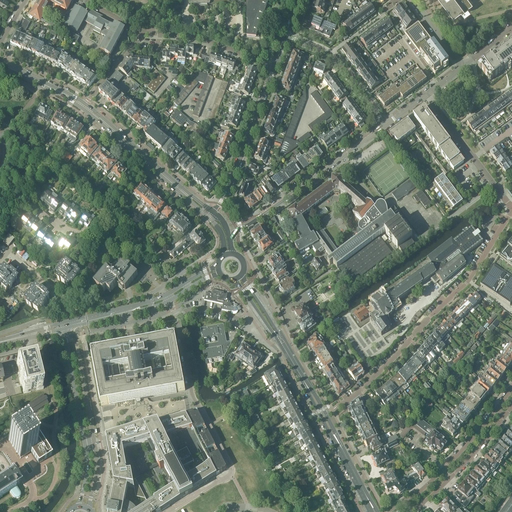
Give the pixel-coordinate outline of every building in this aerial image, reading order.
[(40,21),(41,19),(51,2),(67,12),(70,5),(71,6),(73,2),(70,0),(38,0),(30,15),(34,18),(37,20),(40,21)] [(266,3),(258,0),(245,0),(246,4),(246,7),(247,37),(259,38),(258,32),(266,8),(265,8),(266,3)] [(441,0),(453,16),(461,10),(464,14),(465,14),(466,13),(470,10),(468,7),(473,3),(470,0),(441,0)] [(325,6),(315,3),(313,10),(316,11),(320,12),(320,13),(321,13),(324,13),(326,6),(325,6)] [(368,3),(363,7),(371,17),(375,13),(374,11),(368,3)] [(100,21),(102,17),(80,5),(79,9),(76,7),(65,26),(78,33),(84,21),(91,25),(91,26),(90,28),(93,30),(93,31),(107,38),(100,51),(110,57),(125,30),(115,25),(114,25),(115,26),(114,28),(100,21)] [(399,18),(408,11),(404,5),(403,5),(400,7),(401,7),(397,10),(397,9),(396,10),(394,12),(399,18)] [(363,7),(359,10),(367,20),(371,17),(363,7)] [(359,11),(355,14),(362,23),(367,20),(359,10),(359,11)] [(402,23),(412,16),(412,15),(410,13),(409,13),(408,12),(408,11),(399,18),(402,23)] [(355,14),(351,17),(358,27),(362,23),(355,14)] [(416,22),(412,16),(402,23),(407,29),(413,24),(416,22)] [(336,26),(328,23),(314,17),(311,25),(307,24),(305,28),(314,31),(315,27),(323,30),(321,34),(329,38),(333,30),(335,31),(336,26)] [(351,17),(347,21),(354,30),(358,27),(351,17)] [(22,36),(25,31),(28,27),(30,22),(25,20),(23,24),(11,44),(17,47),(22,36)] [(393,28),(387,20),(382,23),(388,31),(393,28)] [(347,22),(341,27),(344,32),(346,30),(349,33),(354,30),(347,21),(346,21),(347,22)] [(388,31),(382,23),(378,26),(384,35),(388,31)] [(406,33),(405,34),(406,35),(405,36),(408,39),(420,55),(433,72),(435,75),(443,69),(447,65),(449,64),(446,61),(441,54),(438,51),(432,42),(418,24),(406,33)] [(384,35),(378,26),(374,30),(380,38),(384,35)] [(380,38),(374,30),(369,33),(376,41),(380,38)] [(30,33),(25,31),(22,36),(17,47),(23,49),(28,39),(30,33)] [(79,37),(68,31),(67,34),(66,37),(77,43),(79,37)] [(33,35),(30,33),(28,39),(23,49),(28,52),(33,41),(30,40),(33,35)] [(376,41),(369,33),(365,36),(371,44),(376,41)] [(33,41),(28,52),(32,54),(32,53),(34,54),(43,35),(42,35),(40,34),(36,42),(33,41)] [(45,36),(42,35),(43,35),(34,54),(36,55),(36,56),(39,57),(44,46),(41,45),(45,36)] [(371,44),(365,36),(361,40),(367,48),(371,44)] [(507,72),(511,68),(511,42),(490,59),(490,58),(490,59),(482,65),(481,65),(478,67),(480,71),(481,70),(487,78),(487,79),(491,84),(492,84),(502,76),(506,73),(507,72)] [(342,51),(346,56),(355,49),(351,44),(349,46),(349,45),(348,46),(345,49),(345,48),(342,50),(342,51)] [(44,46),(39,57),(45,60),(51,48),(45,46),(44,46)] [(186,47),(186,52),(185,55),(186,55),(198,56),(199,49),(186,47)] [(51,48),(45,60),(51,63),(56,51),(51,48)] [(178,57),(179,51),(179,49),(171,48),(171,53),(170,58),(174,59),(174,56),(178,57)] [(359,54),(355,49),(346,56),(346,57),(347,57),(347,58),(348,58),(347,59),(349,61),(359,54)] [(62,54),(56,51),(51,63),(57,65),(62,54)] [(62,53),(62,54),(57,65),(62,69),(69,58),(67,57),(68,55),(63,51),(62,53)] [(185,60),(186,55),(185,55),(186,52),(179,51),(178,57),(177,62),(185,63),(185,60)] [(169,66),(170,58),(171,53),(163,52),(163,56),(160,56),(160,60),(166,60),(166,65),(165,65),(165,68),(169,69),(172,69),(173,66),(169,66)] [(291,58),(302,62),(304,56),(294,52),(291,58)] [(211,57),(207,56),(204,62),(208,64),(209,62),(215,64),(218,56),(212,54),(211,57)] [(362,59),(359,54),(349,61),(350,62),(351,63),(352,66),(353,65),(353,66),(362,59)] [(224,59),(218,56),(215,64),(221,66),(224,59)] [(133,67),(129,57),(122,65),(130,71),(133,67)] [(140,58),(129,57),(133,67),(139,68),(140,58)] [(71,60),(69,58),(62,69),(67,73),(76,60),(72,58),(71,60)] [(302,62),(291,58),(289,65),(300,69),(302,62)] [(145,59),(144,69),(149,73),(153,68),(150,65),(151,59),(145,59)] [(230,61),(224,59),(221,66),(227,68),(230,61)] [(366,64),(362,59),(353,66),(354,67),(354,68),(355,68),(354,68),(356,70),(357,70),(366,64)] [(76,60),(67,73),(72,76),(81,66),(78,65),(80,63),(76,60)] [(236,63),(230,61),(227,68),(233,71),(235,66),(236,63)] [(324,76),(326,71),(325,71),(326,67),(322,65),(323,64),(317,62),(317,63),(314,72),(324,76)] [(369,68),(366,64),(357,70),(357,71),(358,72),(358,73),(360,75),(369,68)] [(130,71),(122,65),(119,69),(127,75),(129,77),(130,77),(130,76),(132,74),(132,72),(130,71)] [(289,65),(287,70),(297,74),(300,69),(289,65)] [(81,66),(72,76),(78,80),(86,70),(81,66)] [(247,74),(255,77),(256,77),(257,74),(256,74),(257,71),(247,67),(246,70),(248,71),(247,74)] [(373,73),(369,68),(360,75),(361,76),(362,77),(362,78),(363,80),(364,80),(373,73)] [(78,80),(83,84),(92,72),(91,72),(91,71),(87,69),(86,70),(78,80)] [(287,70),(285,77),(295,80),(297,74),(287,70)] [(418,70),(414,73),(415,74),(422,84),(427,81),(420,72),(418,70)] [(326,71),(324,76),(323,77),(325,79),(323,80),(327,86),(336,79),(332,74),(331,75),(330,73),(326,71)] [(89,88),(97,78),(92,74),(92,73),(92,72),(83,84),(89,88)] [(105,98),(114,88),(123,77),(117,72),(99,93),(105,98)] [(205,81),(206,79),(207,76),(198,73),(193,79),(197,83),(198,82),(204,85),(204,84),(205,81)] [(377,78),(373,73),(364,80),(364,81),(365,81),(365,82),(366,82),(365,83),(367,85),(377,78)] [(159,74),(156,76),(163,82),(165,79),(159,74)] [(255,77),(247,74),(245,80),(253,83),(255,77)] [(415,74),(411,77),(418,87),(422,84),(415,74)] [(156,76),(154,79),(161,85),(163,82),(156,76)] [(295,80),(285,77),(282,82),(293,86),(295,80)] [(411,77),(407,80),(408,81),(415,90),(418,87),(411,77)] [(380,83),(377,78),(367,85),(368,86),(369,87),(370,90),(371,89),(371,90),(380,83)] [(154,79),(152,82),(159,88),(161,85),(154,79)] [(340,84),(336,79),(327,86),(331,91),(340,84)] [(245,80),(242,86),(251,89),(253,83),(245,80)] [(408,81),(404,84),(411,93),(415,90),(408,81)] [(152,82),(149,85),(156,91),(159,88),(152,82)] [(293,86),(282,82),(280,88),(283,89),(287,91),(291,92),(293,86)] [(183,91),(185,89),(187,86),(184,83),(181,86),(180,85),(175,91),(180,95),(181,93),(183,91)] [(340,84),(331,91),(335,96),(344,90),(340,84)] [(395,87),(395,88),(400,95),(403,99),(407,96),(400,86),(399,84),(395,87)] [(400,86),(407,96),(411,93),(404,84),(400,86)] [(156,91),(149,85),(147,88),(154,93),(156,91)] [(251,89),(242,86),(240,92),(235,90),(234,93),(242,96),(243,93),(249,95),(250,92),(250,93),(251,90),(251,89)] [(390,89),(389,89),(396,98),(400,95),(395,88),(395,87),(394,86),(390,89)] [(124,97),(114,88),(105,98),(116,107),(124,97)] [(389,88),(385,91),(385,92),(392,101),(396,98),(389,89),(390,89),(389,88)] [(344,90),(335,96),(334,97),(335,98),(336,98),(339,101),(340,101),(342,103),(347,99),(345,97),(347,95),(344,90)] [(382,95),(388,104),(392,101),(385,92),(382,95)] [(381,94),(377,97),(384,107),(388,104),(382,95),(381,94)] [(233,107),(243,110),(244,107),(245,104),(239,102),(240,99),(233,96),(232,99),(236,101),(233,107)] [(130,102),(124,97),(116,107),(121,112),(130,102)] [(511,107),(504,97),(500,99),(508,109),(511,107)] [(277,98),(274,104),(285,108),(287,102),(277,98)] [(349,102),(347,99),(342,103),(343,105),(343,106),(346,111),(355,105),(351,100),(349,102)] [(508,109),(500,99),(496,103),(503,113),(504,112),(502,110),(506,108),(507,110),(508,109)] [(127,116),(135,108),(136,106),(131,102),(130,102),(122,112),(127,116)] [(503,113),(496,103),(495,102),(494,104),(492,106),(499,116),(503,113)] [(41,104),(35,115),(43,119),(43,120),(44,120),(47,122),(52,112),(49,110),(49,109),(41,104)] [(285,108),(274,104),(272,110),(283,114),(285,108)] [(355,105),(346,111),(350,116),(359,110),(355,105)] [(499,116),(492,106),(488,108),(495,118),(499,116)] [(243,110),(233,107),(231,113),(232,113),(241,116),(243,110)] [(402,126),(388,136),(392,141),(394,140),(398,144),(409,135),(410,136),(414,133),(416,132),(422,128),(454,170),(464,163),(436,126),(431,120),(427,115),(428,114),(424,107),(401,124),(402,126)] [(139,111),(135,108),(127,116),(128,117),(128,119),(130,120),(132,120),(139,111)] [(495,118),(488,108),(483,111),(484,112),(491,122),(495,118)] [(137,124),(146,114),(140,110),(132,120),(132,121),(132,122),(133,124),(135,124),(135,123),(137,124)] [(177,110),(175,112),(170,117),(181,127),(185,122),(187,119),(188,119),(177,110)] [(283,114),(272,110),(270,116),(280,120),(283,114)] [(330,110),(324,114),(328,119),(334,115),(330,110)] [(359,110),(350,116),(354,122),(362,115),(359,110)] [(149,111),(146,114),(137,124),(137,125),(137,126),(138,127),(139,127),(140,127),(142,129),(152,117),(154,115),(149,111)] [(491,122),(484,112),(480,115),(487,125),(491,122)] [(57,128),(63,117),(57,113),(51,124),(57,128)] [(241,116),(232,113),(231,117),(224,114),(223,116),(229,119),(238,122),(241,116)] [(359,127),(362,125),(361,124),(366,120),(362,115),(354,122),(358,127),(359,126),(359,127)] [(487,125),(480,115),(475,118),(483,128),(487,125)] [(280,120),(270,116),(268,122),(278,126),(280,120)] [(69,120),(63,117),(57,128),(61,130),(61,131),(63,132),(69,120)] [(157,122),(152,117),(142,129),(144,131),(144,133),(146,135),(153,126),(154,126),(157,122)] [(483,128),(475,118),(474,119),(473,119),(471,120),(479,131),(483,128)] [(238,122),(229,119),(228,122),(227,121),(226,124),(223,123),(222,125),(222,126),(229,129),(230,126),(236,128),(237,125),(238,126),(239,123),(238,123),(238,122)] [(479,131),(471,120),(467,124),(474,134),(479,131)] [(68,126),(64,132),(68,135),(66,136),(69,138),(77,126),(77,125),(75,124),(75,122),(73,121),(71,121),(68,126)] [(268,122),(266,128),(276,131),(278,126),(268,122)] [(190,134),(197,126),(195,124),(194,124),(193,126),(192,128),(188,132),(190,134)] [(77,126),(69,138),(75,142),(81,133),(82,134),(83,133),(85,131),(85,130),(84,129),(83,129),(79,126),(77,125),(77,126)] [(153,126),(146,135),(145,136),(150,140),(159,130),(154,126),(153,126)] [(193,136),(200,128),(197,126),(190,134),(193,136)] [(342,126),(337,130),(343,138),(348,134),(342,126)] [(202,130),(200,128),(193,136),(195,139),(202,130)] [(276,131),(266,128),(263,133),(274,137),(276,131)] [(159,130),(150,140),(162,150),(170,140),(174,136),(171,134),(168,137),(159,130)] [(337,130),(331,134),(338,142),(343,138),(337,130)] [(232,142),(232,140),(233,137),(221,132),(219,138),(221,140),(231,143),(231,142),(232,142)] [(338,142),(331,134),(327,137),(328,140),(332,146),(338,142)] [(328,140),(327,137),(325,135),(322,137),(321,136),(317,139),(321,143),(322,142),(327,150),(332,146),(328,140)] [(300,145),(297,141),(296,142),(291,140),(285,138),(279,155),(282,159),(300,145)] [(83,154),(85,152),(93,142),(92,142),(92,141),(91,140),(90,140),(90,139),(89,139),(89,140),(87,139),(79,148),(77,150),(79,152),(79,151),(83,154)] [(168,156),(176,147),(178,144),(173,139),(162,151),(168,156)] [(258,147),(268,151),(270,145),(270,144),(271,142),(263,139),(262,141),(261,141),(260,144),(259,144),(258,146),(259,147),(258,147)] [(231,143),(221,140),(219,145),(229,149),(229,148),(230,146),(231,143)] [(92,155),(95,151),(97,148),(96,147),(96,146),(96,145),(96,144),(95,143),(94,143),(93,142),(85,152),(88,155),(85,157),(88,159),(90,157),(92,155)] [(214,150),(217,151),(226,155),(227,154),(228,152),(229,149),(219,145),(216,144),(216,146),(215,146),(213,150),(214,150)] [(493,157),(503,150),(500,145),(493,151),(493,150),(492,151),(490,153),(493,157)] [(182,152),(176,147),(168,156),(173,162),(175,163),(182,154),(181,153),(182,152)] [(268,151),(258,147),(257,150),(256,152),(257,153),(256,153),(266,157),(268,151)] [(314,148),(311,150),(318,159),(319,159),(320,158),(321,157),(323,155),(317,148),(315,149),(314,148)] [(96,165),(106,154),(105,153),(105,152),(104,151),(103,151),(101,149),(91,160),(96,165)] [(180,167),(188,158),(185,155),(188,151),(187,149),(182,154),(175,163),(180,167)] [(318,159),(311,150),(306,154),(313,163),(316,161),(317,160),(318,159)] [(505,156),(506,154),(503,150),(493,157),(496,162),(496,161),(505,156)] [(226,155),(217,151),(215,157),(221,159),(220,161),(223,162),(224,161),(225,160),(226,158),(226,157),(226,155)] [(266,157),(256,153),(255,156),(254,158),(254,159),(264,162),(266,157)] [(106,154),(96,165),(102,169),(111,159),(109,157),(109,156),(108,155),(106,154)] [(309,167),(302,157),(300,154),(296,157),(298,159),(296,160),(297,161),(304,170),(306,169),(307,168),(308,167),(309,167)] [(306,154),(302,157),(309,167),(309,166),(310,166),(311,165),(312,164),(313,163),(306,154)] [(219,166),(209,156),(207,158),(218,168),(219,166)] [(499,165),(509,158),(507,159),(505,156),(496,161),(499,165)] [(185,172),(195,161),(192,158),(189,157),(188,158),(180,167),(185,172)] [(195,161),(185,172),(190,176),(198,168),(199,167),(196,164),(201,158),(199,157),(195,161)] [(502,169),(511,161),(509,158),(499,165),(502,169)] [(112,159),(111,159),(102,169),(107,174),(116,163),(114,161),(114,160),(113,159),(112,159)] [(511,161),(502,169),(502,170),(503,171),(505,174),(509,172),(510,170),(511,172),(511,171),(511,161)] [(296,167),(292,162),(287,166),(288,168),(294,177),(295,176),(296,176),(297,176),(297,175),(299,173),(296,168),(296,167)] [(123,169),(119,166),(108,178),(111,181),(113,179),(112,178),(113,177),(120,183),(124,178),(123,177),(126,172),(126,171),(124,170),(123,169)] [(202,172),(200,170),(202,167),(200,166),(199,167),(198,168),(190,176),(201,186),(208,178),(205,174),(207,171),(205,169),(202,172)] [(257,176),(260,169),(251,166),(249,172),(252,174),(251,176),(255,177),(256,175),(257,176)] [(294,177),(288,168),(284,172),(282,170),(281,171),(282,173),(285,177),(287,176),(290,180),(294,177)] [(288,181),(285,177),(282,173),(277,177),(283,185),(288,181)] [(210,179),(203,187),(209,193),(209,192),(209,193),(212,190),(212,189),(216,185),(212,182),(214,180),(218,178),(217,175),(210,179)] [(436,188),(446,181),(446,180),(443,176),(432,184),(436,188)] [(283,185),(277,177),(271,180),(274,184),(275,183),(278,188),(280,187),(281,187),(283,186),(283,185)] [(276,191),(267,178),(264,180),(266,182),(263,184),(271,195),(276,191)] [(345,184),(342,184),(342,178),(332,178),(332,183),(329,183),(297,208),(296,206),(287,212),(298,233),(302,241),(296,244),(295,245),(299,254),(312,247),(318,255),(325,250),(331,259),(327,262),(330,265),(333,263),(337,268),(350,285),(352,283),(392,253),(379,236),(384,231),(398,249),(403,254),(415,245),(410,240),(412,239),(399,221),(397,222),(392,215),(397,211),(394,207),(387,212),(387,209),(386,206),(383,203),(380,203),(378,204),(376,205),(375,208),(367,201),(366,203),(362,199),(345,185),(345,184)] [(397,202),(418,186),(412,179),(392,194),(397,202)] [(439,193),(449,185),(450,185),(446,180),(446,181),(436,188),(439,193)] [(248,189),(249,190),(250,189),(249,189),(249,187),(243,185),(239,196),(244,198),(248,189)] [(442,197),(452,190),(453,189),(450,185),(449,185),(439,193),(442,197)] [(139,202),(149,191),(146,188),(145,189),(141,186),(132,196),(139,202)] [(261,187),(257,190),(264,200),(267,198),(267,197),(269,196),(263,187),(261,188),(261,187)] [(253,196),(249,190),(248,189),(244,198),(246,201),(244,202),(249,209),(257,204),(252,197),(253,196)] [(446,201),(455,194),(456,193),(453,189),(452,190),(442,197),(446,201)] [(53,194),(48,190),(39,201),(43,204),(44,202),(47,205),(56,195),(54,193),(53,194)] [(264,200),(257,190),(254,192),(254,193),(252,194),(253,195),(259,203),(260,202),(261,202),(264,200)] [(154,195),(149,191),(139,202),(141,203),(144,206),(154,195)] [(432,205),(421,191),(415,195),(416,196),(413,197),(418,203),(420,202),(425,209),(432,205)] [(449,206),(459,198),(456,193),(455,194),(446,201),(449,206)] [(59,197),(56,195),(47,205),(51,209),(50,210),(53,213),(61,204),(57,200),(59,197)] [(154,195),(144,206),(149,210),(159,199),(154,195)] [(452,210),(462,203),(463,202),(459,198),(449,206),(452,210)] [(159,199),(149,210),(156,216),(158,213),(165,206),(161,203),(161,201),(159,199)] [(67,217),(76,206),(73,204),(71,207),(66,203),(59,212),(62,215),(64,213),(67,217)] [(76,206),(67,217),(71,220),(70,221),(73,224),(81,215),(76,211),(79,209),(76,206)] [(167,208),(161,215),(164,217),(163,218),(166,222),(170,218),(174,214),(167,208)] [(132,219),(136,215),(137,214),(133,211),(128,216),(132,219)] [(27,230),(35,219),(32,216),(33,215),(30,212),(24,218),(22,216),(21,219),(23,221),(22,221),(26,225),(24,228),(27,230)] [(87,214),(79,223),(82,226),(84,224),(88,227),(96,217),(93,215),(91,217),(87,214)] [(169,225),(167,227),(170,231),(172,229),(175,232),(185,221),(184,220),(184,219),(183,219),(183,218),(182,218),(181,219),(180,218),(178,216),(169,225)] [(35,219),(27,230),(29,232),(32,230),(36,233),(44,224),(41,221),(39,223),(35,219)] [(175,232),(173,234),(177,238),(180,235),(183,237),(191,228),(189,226),(188,226),(187,225),(188,224),(188,223),(187,222),(186,222),(185,221),(175,232)] [(254,239),(264,232),(265,232),(262,228),(265,226),(263,223),(260,225),(261,227),(250,234),(252,236),(252,237),(253,239),(254,238),(254,239)] [(43,246),(51,235),(48,232),(49,231),(46,228),(38,237),(42,241),(40,244),(43,246)] [(461,259),(463,257),(483,242),(478,237),(480,236),(474,228),(472,229),(472,228),(453,242),(451,240),(449,241),(448,242),(437,251),(437,252),(427,259),(428,261),(424,264),(371,301),(374,305),(371,308),(376,314),(370,319),(381,336),(391,329),(384,318),(386,316),(387,317),(389,315),(389,316),(389,315),(389,314),(399,306),(396,302),(431,278),(435,283),(439,279),(440,281),(443,284),(466,264),(461,259)] [(189,245),(190,244),(191,245),(194,242),(199,248),(206,243),(197,232),(185,241),(170,253),(174,259),(189,246),(189,245)] [(264,232),(254,239),(255,240),(254,241),(255,242),(256,242),(258,245),(268,238),(267,236),(268,235),(268,234),(266,235),(264,232)] [(8,246),(13,241),(14,239),(8,234),(2,242),(8,246)] [(55,239),(51,235),(43,246),(45,248),(47,245),(52,249),(60,240),(57,237),(55,239)] [(68,236),(59,246),(62,249),(64,246),(69,250),(76,241),(73,238),(72,239),(68,236)] [(270,237),(268,238),(258,245),(259,245),(258,246),(258,247),(260,249),(261,249),(264,252),(274,245),(271,242),(273,241),(270,237)] [(493,266),(480,285),(510,305),(511,302),(511,240),(508,246),(508,247),(500,257),(499,256),(492,266),(493,266)] [(159,250),(156,245),(154,243),(148,249),(153,255),(159,250)] [(274,270),(283,265),(282,264),(284,262),(281,258),(278,255),(280,254),(278,252),(276,254),(273,256),(270,258),(271,260),(270,261),(268,261),(268,263),(269,263),(271,266),(270,266),(271,266),(270,267),(269,268),(271,270),(272,270),(273,270),(274,270)] [(319,269),(323,267),(318,259),(311,264),(317,271),(319,269)] [(63,264),(61,267),(58,270),(59,270),(55,276),(57,278),(57,279),(60,282),(60,281),(68,288),(71,285),(72,286),(77,280),(76,279),(80,274),(77,271),(78,270),(75,268),(75,269),(66,262),(64,265),(63,264)] [(287,270),(283,265),(274,270),(273,272),(273,273),(272,273),(273,275),(274,275),(276,278),(285,272),(287,270)] [(14,276),(15,275),(10,270),(9,271),(3,266),(1,269),(0,268),(0,287),(5,292),(8,289),(9,290),(11,287),(10,286),(17,278),(14,276)] [(125,269),(121,266),(114,275),(106,268),(93,283),(103,292),(106,289),(110,292),(117,283),(125,290),(138,275),(128,266),(125,269)] [(285,272),(276,278),(276,279),(275,280),(276,281),(277,281),(278,281),(279,283),(286,278),(286,279),(295,272),(295,271),(292,273),(290,274),(290,275),(289,275),(287,274),(285,272)] [(280,292),(281,292),(282,292),(284,296),(295,291),(293,287),(295,286),(293,282),(290,283),(289,281),(284,283),(281,285),(282,287),(280,289),(279,290),(280,292)] [(48,295),(42,290),(42,291),(36,286),(34,289),(33,288),(30,291),(31,292),(24,300),(27,303),(26,304),(32,308),(33,307),(38,312),(41,309),(42,310),(44,307),(43,306),(50,298),(47,296),(48,295)] [(223,295),(224,293),(212,290),(211,294),(206,293),(205,297),(203,296),(202,298),(204,299),(204,301),(223,305),(223,307),(231,308),(231,306),(232,304),(230,304),(230,302),(228,302),(228,300),(226,299),(227,297),(227,296),(223,295)] [(469,297),(477,305),(482,300),(475,293),(473,295),(472,295),(471,296),(470,296),(469,297)] [(477,305),(469,297),(468,298),(468,299),(467,300),(466,302),(472,309),(477,305)] [(472,309),(466,302),(465,301),(462,304),(463,305),(461,306),(468,313),(472,309)] [(304,305),(303,306),(303,305),(298,308),(296,308),(294,309),(292,309),(291,310),(291,312),(292,313),(293,313),(299,321),(299,322),(297,323),(300,327),(311,320),(313,318),(304,305)] [(457,309),(456,309),(464,317),(468,313),(461,306),(460,307),(459,307),(459,308),(458,308),(457,309)] [(370,316),(364,308),(354,314),(361,322),(370,316)] [(464,317),(456,309),(456,310),(455,310),(455,311),(454,312),(454,313),(453,314),(461,322),(462,321),(462,319),(464,317)] [(459,321),(453,314),(451,316),(451,315),(448,318),(448,319),(455,325),(459,321)] [(445,321),(444,322),(451,330),(455,325),(448,319),(447,320),(446,321),(445,321)] [(311,320),(300,327),(299,327),(300,328),(300,329),(300,330),(302,331),(303,333),(303,334),(304,334),(304,335),(316,327),(314,323),(313,322),(312,320),(311,320)] [(344,321),(339,325),(342,330),(348,326),(344,321)] [(342,330),(339,325),(338,322),(333,325),(336,329),(333,331),(336,336),(343,330),(342,330)] [(451,330),(444,322),(443,323),(442,324),(442,325),(441,326),(440,327),(447,334),(451,330)] [(219,325),(200,329),(204,350),(203,351),(204,360),(206,359),(223,356),(224,355),(224,357),(232,342),(231,344),(226,345),(225,342),(226,342),(223,326),(219,327),(219,325)] [(447,334),(440,327),(439,329),(438,329),(436,332),(442,339),(447,334)] [(434,336),(431,338),(442,350),(445,347),(442,344),(444,342),(442,339),(436,332),(434,334),(434,336)] [(314,353),(324,345),(322,342),(323,341),(320,338),(322,337),(322,335),(321,334),(320,334),(311,340),(312,342),(308,344),(309,346),(308,347),(310,351),(312,350),(314,353)] [(177,344),(175,338),(175,337),(166,339),(100,351),(91,353),(92,359),(95,376),(100,401),(100,400),(101,406),(110,405),(177,393),(177,392),(185,391),(184,385),(177,343),(177,344)] [(442,350),(431,338),(429,340),(430,340),(427,343),(435,352),(437,350),(439,353),(442,350)] [(435,352),(427,343),(424,345),(425,347),(422,349),(433,361),(436,358),(433,355),(435,353),(435,352)] [(324,345),(314,353),(313,354),(314,355),(313,355),(315,358),(316,358),(317,358),(317,359),(328,352),(330,350),(329,348),(330,348),(327,344),(324,345)] [(511,347),(509,346),(507,344),(503,349),(505,351),(511,355),(511,347)] [(242,361),(249,351),(250,350),(244,345),(239,353),(238,352),(236,355),(236,356),(236,357),(242,361)] [(433,361),(422,349),(420,350),(420,351),(417,353),(418,354),(428,366),(433,361)] [(251,352),(249,351),(242,361),(248,365),(256,354),(252,351),(251,352)] [(511,355),(505,351),(501,357),(511,364),(511,362),(511,355)] [(328,352),(317,359),(316,360),(317,361),(318,364),(320,364),(320,363),(321,364),(328,360),(332,358),(328,352)] [(462,352),(457,356),(457,357),(460,360),(465,355),(462,352)] [(256,354),(248,365),(254,369),(254,368),(255,369),(258,365),(257,365),(262,358),(256,354)] [(428,366),(418,354),(414,358),(424,370),(428,366)] [(501,357),(498,361),(508,369),(511,364),(501,357)] [(328,360),(321,364),(320,365),(321,366),(320,367),(322,369),(323,369),(324,370),(328,368),(334,364),(335,363),(332,358),(328,360)] [(414,358),(410,362),(420,374),(424,370),(414,358)] [(508,369),(498,361),(495,359),(488,367),(489,367),(495,372),(497,370),(503,375),(508,369)] [(36,360),(18,365),(21,379),(25,393),(43,389),(36,360)] [(451,361),(446,365),(450,369),(455,365),(451,361)] [(410,362),(406,366),(416,378),(420,374),(410,362)] [(328,368),(324,370),(323,370),(323,371),(326,376),(328,375),(337,369),(334,364),(328,368)] [(364,374),(358,365),(352,368),(348,371),(355,381),(356,381),(358,380),(357,379),(361,376),(362,376),(363,376),(364,375),(364,374)] [(406,366),(402,370),(412,382),(416,378),(406,366)] [(488,367),(484,372),(497,383),(503,375),(497,370),(495,372),(489,367),(488,367)] [(271,386),(283,380),(280,376),(276,368),(264,376),(264,377),(269,387),(271,386)] [(340,374),(337,369),(328,375),(326,376),(327,378),(327,380),(328,381),(329,381),(337,376),(340,374)] [(412,382),(402,370),(398,374),(408,386),(412,382)] [(497,383),(484,372),(481,376),(477,380),(485,386),(487,383),(493,388),(497,383)] [(337,376),(329,381),(330,382),(331,384),(331,386),(343,379),(344,378),(341,373),(340,374),(337,376)] [(398,374),(394,378),(396,381),(399,384),(398,384),(401,388),(401,387),(404,391),(409,387),(408,386),(398,374)] [(394,378),(389,382),(399,393),(401,392),(402,393),(404,391),(401,387),(401,388),(398,384),(399,384),(396,381),(394,378)] [(344,381),(343,379),(331,386),(332,388),(334,388),(335,391),(347,383),(346,380),(344,381)] [(273,392),(285,386),(285,384),(283,380),(271,386),(272,389),(271,390),(273,392)] [(485,386),(477,380),(473,386),(477,388),(486,396),(493,388),(487,383),(485,386)] [(338,396),(349,387),(348,385),(350,383),(349,382),(347,383),(335,391),(335,393),(336,394),(338,395),(338,396)] [(399,393),(389,382),(385,386),(387,389),(387,388),(390,392),(389,392),(392,395),(395,399),(398,397),(396,395),(399,393)] [(430,395),(434,390),(427,382),(423,386),(430,395)] [(276,397),(288,391),(286,387),(285,386),(273,392),(274,395),(275,394),(276,397)] [(387,389),(385,386),(380,390),(390,401),(392,399),(393,401),(395,399),(392,395),(389,392),(390,392),(387,388),(387,389)] [(486,396),(477,388),(470,396),(480,404),(486,396)] [(246,390),(240,393),(244,399),(249,396),(246,390)] [(390,401),(380,390),(375,394),(386,407),(386,406),(387,405),(388,404),(387,403),(390,401)] [(288,391),(276,397),(278,400),(277,401),(273,403),(274,405),(291,396),(290,395),(288,391)] [(468,394),(463,399),(477,410),(479,407),(479,406),(480,404),(470,396),(468,394)] [(30,403),(18,411),(20,414),(18,415),(20,417),(21,416),(23,419),(48,403),(46,400),(47,400),(45,398),(43,395),(30,403)] [(292,398),(291,396),(274,405),(275,407),(279,405),(279,406),(280,405),(282,408),(294,402),(292,398)] [(351,414),(364,408),(366,407),(362,399),(360,400),(359,398),(351,406),(348,408),(348,409),(348,410),(349,413),(351,414)] [(477,410),(463,399),(459,405),(472,415),(473,413),(475,413),(477,410)] [(294,402),(282,408),(283,411),(282,411),(283,412),(279,414),(280,416),(296,407),(296,406),(294,402)] [(472,415),(459,405),(455,410),(468,421),(470,418),(470,417),(472,415)] [(297,408),(296,407),(280,416),(281,417),(285,415),(285,416),(286,416),(288,418),(300,412),(297,408)] [(367,415),(364,408),(351,414),(352,417),(352,418),(352,419),(352,420),(353,420),(353,421),(354,421),(354,422),(367,415)] [(447,413),(443,410),(443,412),(442,413),(446,416),(448,416),(449,417),(448,418),(447,418),(445,418),(443,421),(443,423),(444,424),(441,427),(454,437),(455,436),(456,435),(456,434),(457,434),(457,433),(456,433),(461,426),(454,421),(453,422),(450,420),(452,417),(450,416),(447,413)] [(468,421),(455,410),(450,416),(452,417),(463,426),(464,424),(466,424),(468,421)] [(197,412),(186,415),(193,428),(210,462),(217,475),(226,469),(197,412)] [(300,412),(288,418),(289,421),(288,422),(288,423),(285,425),(285,426),(302,418),(301,416),(302,416),(300,412)] [(157,504),(206,472),(202,467),(210,462),(193,428),(186,415),(176,418),(157,424),(152,425),(145,427),(121,435),(120,435),(107,439),(108,446),(122,441),(123,449),(128,475),(132,474),(133,481),(135,480),(136,479),(148,504),(155,500),(157,504)] [(367,415),(354,422),(356,425),(356,426),(356,427),(356,428),(357,428),(357,429),(358,429),(371,423),(367,415)] [(293,429),(305,423),(302,418),(285,426),(286,428),(290,426),(291,427),(292,426),(293,429)] [(424,446),(431,451),(433,452),(433,451),(435,453),(436,453),(437,453),(438,453),(439,451),(440,452),(446,444),(443,442),(445,440),(434,432),(432,431),(433,430),(420,419),(416,425),(426,433),(428,435),(428,436),(430,437),(424,446)] [(371,423),(358,429),(360,433),(359,433),(359,434),(360,435),(360,436),(361,436),(361,437),(362,437),(374,431),(372,427),(374,426),(372,422),(371,423)] [(291,437),(308,428),(307,427),(308,426),(307,423),(305,423),(293,429),(294,432),(293,433),(294,433),(290,436),(291,437)] [(11,439),(8,441),(20,459),(23,457),(30,453),(38,465),(43,461),(52,456),(32,425),(15,436),(11,439)] [(409,426),(407,427),(399,435),(400,437),(402,439),(410,430),(412,429),(414,430),(423,437),(426,433),(416,425),(413,425),(411,425),(409,426)] [(310,434),(311,434),(312,433),(310,430),(309,430),(308,428),(291,437),(291,439),(295,437),(296,438),(297,437),(298,440),(310,434)] [(449,437),(440,430),(438,433),(447,440),(449,437)] [(377,437),(374,431),(362,437),(363,439),(362,440),(363,443),(365,443),(377,437)] [(310,434),(298,440),(300,443),(299,443),(299,444),(297,445),(298,447),(313,439),(310,434)] [(380,443),(377,437),(365,443),(368,449),(370,448),(370,449),(371,450),(372,449),(373,452),(378,449),(395,441),(398,439),(395,435),(392,437),(390,437),(388,438),(386,440),(386,441),(380,443)] [(511,441),(506,436),(506,437),(504,437),(502,439),(503,440),(501,442),(511,449),(511,441)] [(304,451),(316,444),(314,440),(314,441),(313,439),(295,448),(296,450),(301,448),(303,448),(304,451)] [(123,449),(122,441),(108,446),(114,479),(116,479),(116,480),(114,480),(115,483),(115,484),(117,485),(120,485),(128,487),(134,488),(133,481),(132,474),(128,475),(123,449)] [(385,451),(389,450),(398,445),(395,441),(378,449),(380,454),(372,458),(375,464),(375,465),(376,467),(377,467),(377,468),(378,468),(380,469),(382,468),(382,466),(389,463),(386,457),(387,456),(386,452),(385,452),(385,451)] [(499,445),(497,447),(509,455),(511,451),(511,449),(501,442),(500,442),(498,444),(499,445)] [(316,444),(304,451),(306,453),(304,454),(305,455),(301,457),(302,459),(319,450),(318,449),(318,448),(316,444)] [(509,455),(497,447),(496,447),(494,449),(495,451),(493,452),(505,461),(509,455)] [(320,451),(319,450),(302,459),(303,460),(307,458),(307,459),(308,458),(310,461),(322,455),(320,451)] [(488,458),(499,467),(504,461),(492,452),(491,452),(489,455),(489,456),(488,458)] [(308,469),(324,461),(324,459),(322,455),(310,461),(311,464),(310,465),(310,466),(307,467),(308,469)] [(499,467),(488,458),(486,458),(485,460),(485,461),(484,463),(495,472),(499,467)] [(315,472),(327,466),(325,462),(324,461),(308,469),(309,471),(312,469),(313,470),(314,469),(315,472)] [(217,475),(210,462),(186,478),(174,486),(154,498),(155,500),(157,504),(161,511),(180,499),(193,492),(193,491),(217,475)] [(481,466),(479,468),(491,477),(495,472),(484,463),(482,463),(480,465),(481,466)] [(412,469),(414,472),(419,478),(420,479),(422,478),(425,475),(417,465),(412,469)] [(327,466),(315,472),(317,475),(316,475),(316,476),(313,477),(314,479),(330,471),(329,470),(327,466)] [(491,477),(479,468),(478,469),(477,469),(476,469),(474,471),(475,473),(486,482),(491,477)] [(330,471),(314,479),(314,481),(318,480),(319,480),(321,483),(333,476),(331,472),(331,473),(330,471)] [(0,497),(8,492),(12,498),(13,499),(14,499),(15,500),(17,500),(19,499),(20,498),(21,496),(21,495),(20,494),(20,493),(16,487),(20,484),(20,483),(13,472),(12,472),(0,480),(0,497)] [(385,486),(397,481),(395,477),(393,472),(387,475),(386,475),(381,478),(380,478),(384,486),(385,486)] [(397,481),(385,486),(388,492),(392,490),(397,491),(400,496),(405,492),(407,490),(407,489),(406,488),(407,487),(404,482),(406,481),(407,482),(409,481),(409,480),(410,482),(413,481),(414,482),(418,479),(419,478),(414,472),(408,477),(407,476),(397,481)] [(486,482),(475,473),(473,474),(472,474),(470,476),(470,478),(482,487),(486,482)] [(333,476),(321,483),(324,489),(336,482),(336,481),(336,479),(335,477),(333,476)] [(482,487),(470,478),(469,479),(467,479),(466,481),(466,483),(477,492),(482,487)] [(337,484),(336,482),(324,489),(327,495),(339,489),(340,489),(340,487),(339,485),(337,484)] [(477,492),(466,483),(464,484),(463,484),(461,487),(459,488),(458,489),(458,490),(458,491),(454,494),(460,501),(459,503),(465,509),(474,498),(471,495),(473,493),(478,498),(481,495),(477,492)] [(160,511),(161,511),(157,504),(155,500),(148,504),(135,511),(134,511),(133,509),(134,508),(132,506),(131,507),(130,507),(130,506),(129,506),(128,506),(127,505),(126,505),(125,505),(124,505),(128,487),(120,485),(117,485),(115,484),(110,507),(109,506),(108,511),(160,511)] [(339,489),(327,495),(330,500),(328,501),(330,506),(343,499),(341,495),(342,494),(339,489)] [(511,511),(511,496),(500,511),(511,511)] [(343,499),(330,506),(329,506),(331,511),(333,510),(334,511),(337,511),(346,508),(344,504),(345,504),(345,502),(343,499)] [(452,502),(449,499),(447,501),(446,501),(445,502),(440,507),(444,511),(464,511),(461,508),(460,508),(459,507),(460,507),(454,501),(452,502)]
